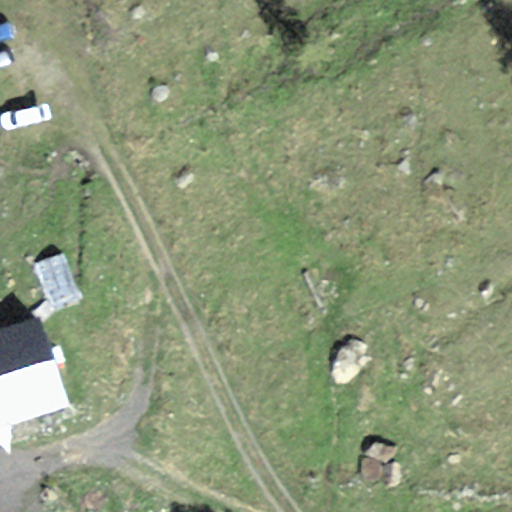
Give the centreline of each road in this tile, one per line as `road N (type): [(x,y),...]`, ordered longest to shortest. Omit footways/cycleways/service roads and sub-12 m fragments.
road 1 (track): [(18,0),(230,413),(292,511)]
road 2 (track): [(0,480),(98,439),(224,511)]
